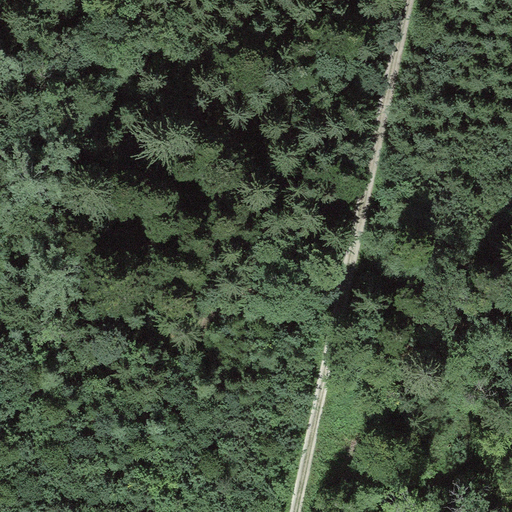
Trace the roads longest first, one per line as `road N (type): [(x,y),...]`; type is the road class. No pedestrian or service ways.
road 1 (track): [(411,0),(347,285)]
road 2 (track): [(347,285),(298,511)]
road 3 (track): [(511,265),(347,285)]
